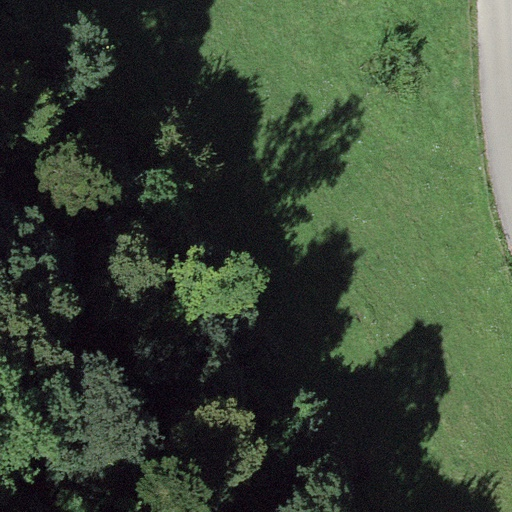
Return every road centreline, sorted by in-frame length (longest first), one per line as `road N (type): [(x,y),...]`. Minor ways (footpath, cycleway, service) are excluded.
road 1 (track): [(0,199),(236,511)]
road 2 (unclassified): [(497,0),(511,185)]
